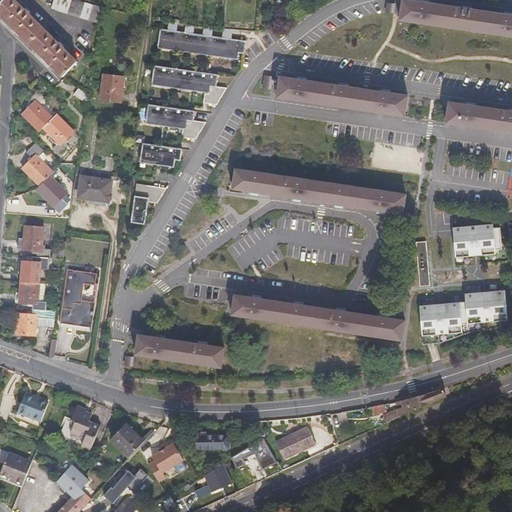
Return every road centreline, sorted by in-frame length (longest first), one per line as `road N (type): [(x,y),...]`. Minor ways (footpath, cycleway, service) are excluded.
road 1 (tertiary): [(442,378),(270,410),(199,412),(110,395)]
road 2 (secondary): [(228,511),(511,383)]
road 3 (residential): [(511,100),(259,63)]
road 4 (residential): [(174,277),(272,206),(357,217),(372,234),(369,250)]
road 5 (residential): [(125,305),(130,268),(233,99)]
road 6 (residential): [(369,250),(343,302),(174,277)]
road 7 (residential): [(233,99),(444,131)]
road 8 (residential): [(369,250),(279,236),(242,263)]
